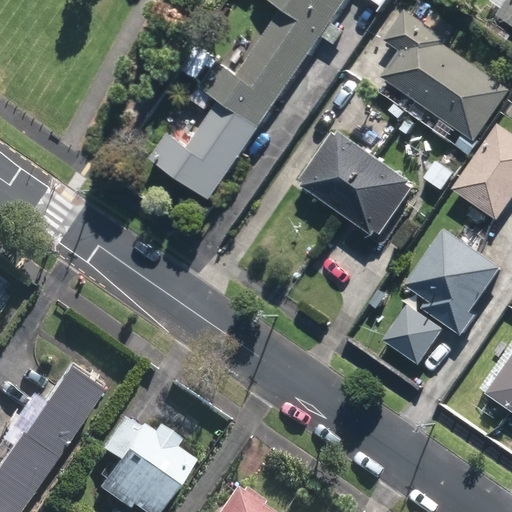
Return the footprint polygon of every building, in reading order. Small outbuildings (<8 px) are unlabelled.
[(351,0),(279,0),(288,6),(242,74),(224,61),(207,85),(205,82),(194,98),(211,109),(221,95),(225,99),(194,144),(174,132),(156,158),(215,198),(351,0)] [(394,0),(377,0),(389,8),(394,0)] [(511,0),(505,0),(501,7),(511,14),(511,0)] [(479,133),(511,86),(511,80),(448,36),(451,31),(409,2),(388,32),(403,42),(385,68),(479,133)] [(215,68),(221,60),(201,46),(185,69),(200,79),(210,65),(215,68)] [(407,104),(396,96),(391,104),(403,111),(407,104)] [(410,110),(403,121),(411,126),(419,115),(410,110)] [(511,123),(502,116),(456,182),(501,213),(511,196),(511,123)] [(343,204),(381,149),(344,124),(342,126),(338,124),(305,172),(309,175),(306,179),(343,204)] [(381,149),(343,204),(378,229),(381,226),(386,229),(419,180),(415,177),(417,174),(381,149)] [(450,220),(410,277),(432,292),(426,300),(464,327),(479,306),(475,303),(506,259),(450,220)] [(448,321),(411,296),(386,333),(423,357),(448,321)] [(511,353),(489,386),(511,401),(511,353)] [(22,511),(109,390),(73,364),(26,432),(25,431),(0,465),(0,511),(22,511)] [(137,420),(121,410),(99,442),(115,452),(95,482),(126,504),(130,499),(149,511),(151,511),(193,453),(173,439),(178,432),(158,418),(152,425),(140,417),(137,420)] [(277,511),(278,511),(234,480),(212,511),(277,511)]
